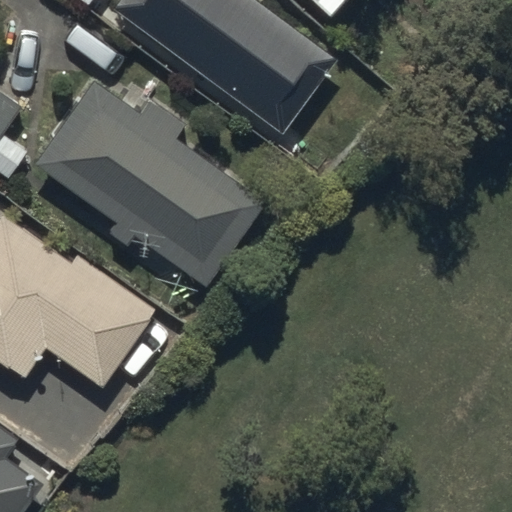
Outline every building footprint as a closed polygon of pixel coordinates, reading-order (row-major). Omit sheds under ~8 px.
[(257,0),(115,0),(111,6),(282,134),(337,59),(257,0)] [(343,0),(311,0),(329,16),(343,0)] [(125,103),(93,81),(35,164),(117,221),(108,233),(126,246),(134,235),(207,286),(265,203),(176,140),(186,126),(134,90),(125,103)] [(23,104),(0,87),(0,171),(9,177),(28,149),(4,132),(23,104)] [(0,356),(26,376),(48,345),(104,386),(157,312),(78,256),(73,262),(4,215),(1,219),(0,218),(0,356)] [(0,511),(18,511),(42,479),(6,454),(17,439),(0,426),(0,511)]
